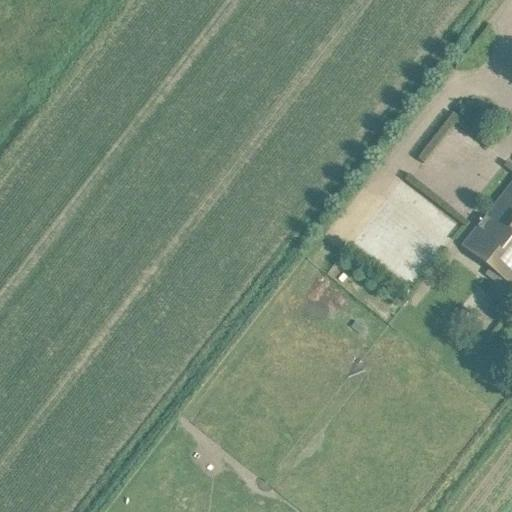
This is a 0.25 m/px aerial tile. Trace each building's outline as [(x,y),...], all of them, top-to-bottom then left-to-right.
[(423,180),(415,189),(434,204),(442,194),(423,180)] [(511,184),(463,247),(510,285),(511,282),(511,184)] [(456,206),(450,215),(470,230),(476,221),(456,206)] [(401,257),(411,258),(408,276),(427,279),(430,262),(415,260),(417,246),(404,244),(401,257)] [(492,279),(480,298),(488,304),(501,285),(492,279)] [(437,327),(443,320),(419,302),(414,309),(437,327)]
